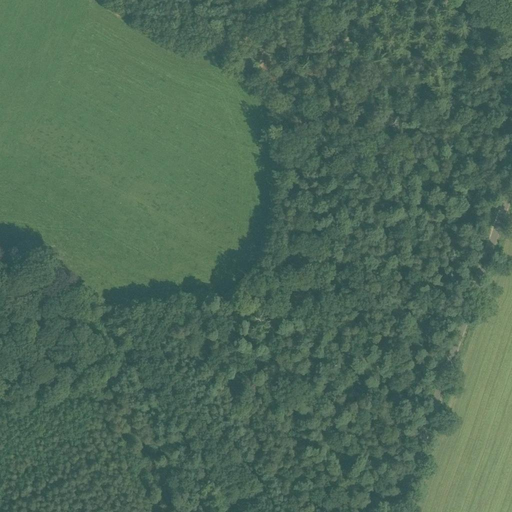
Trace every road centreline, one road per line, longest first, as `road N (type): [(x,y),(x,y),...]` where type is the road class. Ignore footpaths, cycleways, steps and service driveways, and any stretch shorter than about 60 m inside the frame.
road 1 (unclassified): [(395,511),(511,184)]
road 2 (track): [(102,304),(251,500)]
